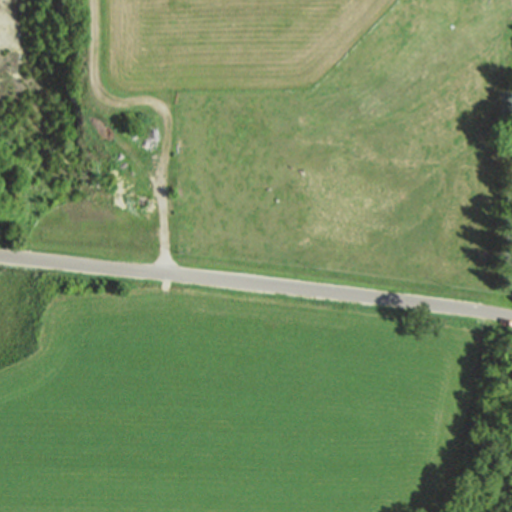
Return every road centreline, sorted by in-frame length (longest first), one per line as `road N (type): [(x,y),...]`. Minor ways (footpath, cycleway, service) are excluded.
road 1 (residential): [(511,315),(0,255)]
road 2 (track): [(166,273),(158,109),(111,105),(99,94),(85,0)]
